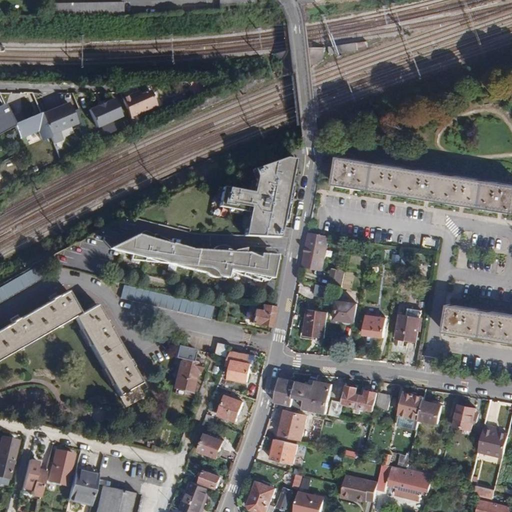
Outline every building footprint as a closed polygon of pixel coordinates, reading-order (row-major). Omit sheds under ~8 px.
[(51,18),(123,16),(122,2),(51,4),(51,18)] [(358,50),(357,42),(329,47),(330,54),(358,50)] [(114,99),(122,119),(149,107),(142,92),(134,96),(132,92),(114,99)] [(106,99),(82,110),(89,127),(114,117),(106,99)] [(39,115),(48,135),(56,132),(74,125),(66,104),(39,115)] [(0,105),(0,133),(12,127),(14,126),(14,125),(13,126),(2,105),(0,105)] [(12,127),(17,140),(36,133),(40,142),(49,138),(48,135),(39,115),(39,113),(13,123),(14,125),(14,126),(12,127)] [(49,138),(51,144),(60,140),(56,132),(48,135),(49,138)] [(511,184),(339,156),(335,184),(353,187),(389,193),(428,200),(462,205),(501,212),(511,213),(511,184)] [(245,236),(280,237),(281,231),(283,223),(286,223),(293,185),(290,184),(294,161),(285,159),(252,171),(255,178),(252,194),(223,188),(219,208),(249,213),(245,236)] [(272,260),(270,254),(231,252),(229,249),(225,247),(219,247),(215,249),(211,252),(210,256),(188,252),(144,230),(110,247),(112,251),(120,253),(129,255),(129,259),(149,262),(150,260),(183,268),(226,278),(228,270),(258,282),(259,279),(266,281),(270,276),(272,268),(272,260)] [(330,236),(309,232),(302,267),(323,271),(328,246),(342,249),(344,241),(330,238),(330,236)] [(0,302),(45,276),(39,265),(0,287),(0,302)] [(340,289),(344,270),(333,268),(329,286),(331,287),(340,289)] [(355,272),(344,270),(340,289),(352,291),(355,272)] [(329,286),(316,284),(314,295),(330,298),(331,287),(329,286)] [(210,316),(212,307),(123,286),(120,299),(209,320),(210,316)] [(0,329),(0,359),(20,348),(36,339),(59,326),(68,321),(73,318),(80,330),(89,346),(102,369),(111,385),(118,397),(119,396),(125,407),(143,397),(137,386),(140,384),(129,363),(107,325),(95,305),(79,314),(66,292),(57,297),(18,320),(0,329)] [(355,322),(358,303),(338,301),(335,320),(355,322)] [(511,314),(461,306),(450,305),(446,332),(463,335),(499,341),(511,343),(511,314)] [(275,310),(255,306),(252,324),(271,328),(275,310)] [(417,343),(422,310),(410,308),(409,315),(401,314),(396,339),(417,343)] [(316,337),(325,338),(328,313),(307,310),(303,339),(315,341),(316,337)] [(384,337),(387,318),(367,315),(364,334),(384,337)] [(226,356),(229,346),(218,344),(216,354),(226,356)] [(248,364),(249,356),(230,353),(228,358),(225,366),(231,368),(229,379),(248,382),(251,364),(248,364)] [(191,392),(195,374),(196,371),(200,371),(201,364),(180,359),(173,387),(191,392)] [(281,378),(276,402),(326,415),(333,384),(317,381),(316,385),(281,378)] [(359,408),(362,394),(357,393),(359,387),(348,384),(344,402),(343,404),(359,408)] [(365,395),(362,394),(359,408),(374,411),(378,392),(367,389),(365,395)] [(424,400),(425,396),(405,391),(400,414),(419,420),(424,400)] [(392,396),(379,392),(376,407),(388,410),(392,396)] [(243,402),(225,395),(218,415),(235,422),(243,402)] [(340,417),(343,404),(344,402),(333,400),(329,415),(340,417)] [(444,405),(424,400),(419,420),(439,425),(444,405)] [(472,430),(476,409),(459,404),(454,426),(472,430)] [(302,440),(308,416),(285,410),(280,435),(302,440)] [(203,423),(210,425),(213,417),(206,415),(203,423)] [(479,451),(503,457),(508,434),(499,432),(493,430),(493,427),(485,424),(479,451)] [(217,458),(224,441),(205,434),(199,451),(217,458)] [(6,485),(17,441),(1,438),(0,440),(0,485),(0,484),(6,485)] [(299,444),(277,440),(272,459),(294,464),(299,444)] [(359,453),(346,449),(344,455),(358,458),(359,453)] [(66,486),(73,455),(55,450),(47,482),(66,486)] [(383,464),(390,466),(392,455),(385,454),(383,464)] [(39,498),(45,473),(36,471),(38,463),(28,461),(21,489),(31,491),(30,496),(39,498)] [(379,482),(377,489),(385,491),(390,466),(383,464),(379,482)] [(68,501),(91,506),(98,475),(75,470),(68,501)] [(217,488),(221,476),(204,470),(200,482),(217,488)] [(421,492),(429,494),(432,481),(433,476),(417,472),(416,476),(394,472),(390,485),(398,487),(396,494),(419,499),(421,492)] [(300,485),(302,475),(295,474),(293,484),(300,485)] [(367,500),(374,501),(377,489),(379,482),(347,475),(342,495),(367,501),(367,500)] [(251,510),(256,511),(273,511),(275,507),(270,505),(277,488),(258,481),(249,505),(251,510)] [(185,511),(201,511),(211,489),(191,482),(180,510),(185,511)] [(493,490),(477,486),(476,492),(492,496),(493,490)] [(94,511),(134,511),(138,495),(101,487),(94,511)] [(277,507),(285,510),(293,491),(285,488),(277,507)] [(300,492),(295,511),(321,511),(325,497),(300,492)] [(511,511),(511,509),(511,507),(480,499),(476,511),(511,511)]
